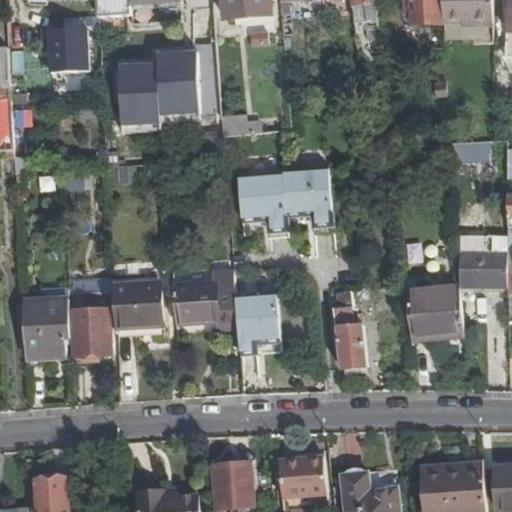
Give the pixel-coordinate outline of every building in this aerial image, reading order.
[(133,16),(133,6),(160,4),(183,3),(182,0),(100,0),(101,18),(133,16)] [(271,0),(224,0),(227,21),(273,17),(271,0)] [(280,0),(282,15),(291,14),(290,3),(340,0),(280,0)] [(353,0),(356,23),(363,22),(364,30),(368,29),(370,41),(381,40),(377,2),(376,0),(353,0)] [(442,0),(407,0),(408,14),(414,14),(415,26),(443,25),(442,0)] [(494,0),(444,0),(447,40),(465,40),(465,25),(495,25),(494,0)] [(183,3),(160,4),(160,12),(183,10),(183,3)] [(495,25),(465,25),(465,40),(495,40),(495,25)] [(43,75),(91,72),(88,30),(40,32),(43,75)] [(11,50),(0,50),(0,152),(16,152),(14,109),(11,50)] [(214,110),(210,50),(160,53),(161,65),(164,113),(214,110)] [(164,113),(161,65),(122,67),(126,127),(165,125),(164,113)] [(447,85),(436,86),(437,98),(448,97),(447,85)] [(28,95),(14,95),(15,105),(29,104),(28,95)] [(32,113),(18,113),(19,126),(32,126),(32,113)] [(248,117),(224,120),(224,123),(225,138),(250,136),(249,126),(248,117)] [(225,138),(224,123),(210,124),(212,161),(227,160),(225,138)] [(259,124),(249,126),(250,136),(260,135),(259,124)] [(28,139),(18,139),(19,156),(29,156),(28,139)] [(497,157),(461,159),(462,174),(498,172),(497,157)] [(32,158),(17,159),(18,175),(33,174),(32,158)] [(331,168),(286,172),(286,174),(289,218),(314,216),(315,229),(335,227),(331,168)] [(286,174),(241,177),(245,224),(270,222),(271,234),(290,233),(289,218),(286,174)] [(510,253),(463,252),(462,288),(510,288),(510,253)] [(218,285),(176,287),(179,325),(220,323),(220,330),(240,329),(237,297),(236,274),(217,275),(218,285)] [(163,284),(116,287),(118,330),(166,327),(163,284)] [(462,287),(409,293),(414,344),(443,341),(442,339),(466,337),(462,287)] [(279,294),(237,297),(240,329),(242,357),(259,355),(258,345),(283,344),(279,294)] [(342,312),(337,312),(343,371),(370,368),(365,327),(353,329),(352,323),(354,323),(353,310),(355,310),(353,294),(340,295),(342,312)] [(110,295),(70,297),(70,301),(71,313),(74,313),(77,364),(102,363),(102,356),(114,356),(112,311),(110,295)] [(70,301),(25,304),(28,360),(69,358),(68,339),(72,339),(71,313),(70,301)] [(327,458),(282,462),(285,500),(330,496),(327,458)] [(256,511),(253,464),(215,467),(219,511),(233,510),(232,511),(256,511)] [(488,511),(485,466),(426,470),(428,511),(488,511)] [(511,511),(511,468),(498,469),(500,511),(511,511)] [(346,477),(344,477),(348,511),(402,511),(399,489),(372,492),(370,474),(369,474),(364,472),(359,471),(354,471),(350,474),(346,477)] [(40,491),(29,492),(31,511),(71,511),(70,480),(39,482),(40,491)] [(178,491),(168,492),(169,499),(179,499),(178,491)] [(168,492),(140,494),(141,511),(201,511),(201,497),(179,499),(169,499),(168,492)] [(330,496),(285,500),(286,511),(331,507),(330,496)]
